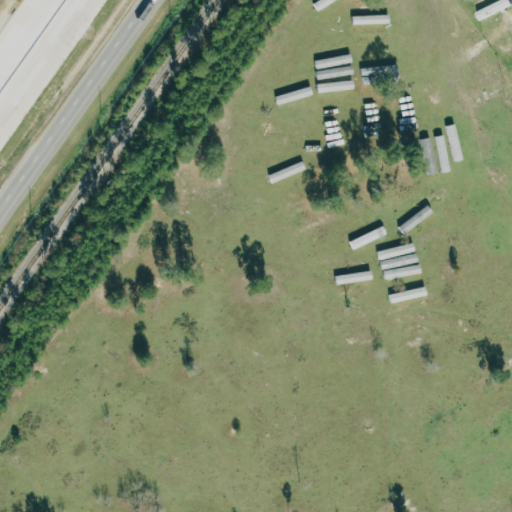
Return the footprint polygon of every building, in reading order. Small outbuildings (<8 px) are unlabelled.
[(338,0),(316,0),(313,2),(318,11),(338,0)] [(501,0),(476,12),(480,21),(511,5),(511,3),(510,0),(501,0)] [(318,92),(356,90),(356,81),(318,83),(318,92)] [(315,95),(313,86),(276,96),(278,105),(315,95)] [(449,125),(452,162),(462,161),(458,124),(449,125)] [(435,137),(442,173),(452,171),(445,135),(435,137)] [(430,175),(438,172),(434,162),(426,165),(430,175)] [(270,174),(272,181),(305,170),(303,163),(270,174)] [(351,239),(353,248),(388,238),(385,228),(351,239)] [(336,284),(375,281),(375,271),(335,274),(336,284)] [(403,300),(429,296),(427,287),(401,292),(403,300)]
